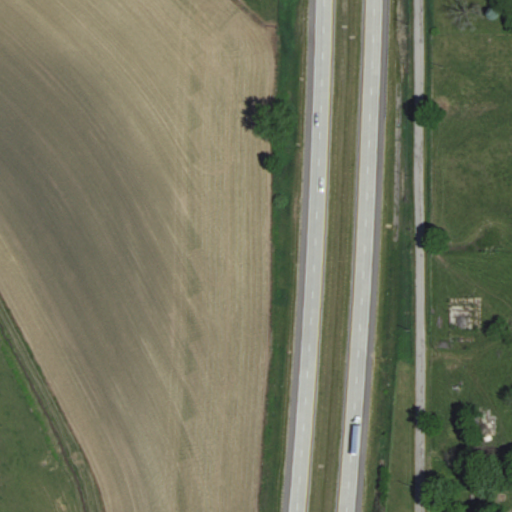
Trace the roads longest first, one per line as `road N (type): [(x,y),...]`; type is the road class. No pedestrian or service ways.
road 1 (primary): [(319,0),(312,271),(292,511)]
road 2 (primary): [(346,511),(372,0)]
road 3 (residential): [(417,511),(417,0)]
